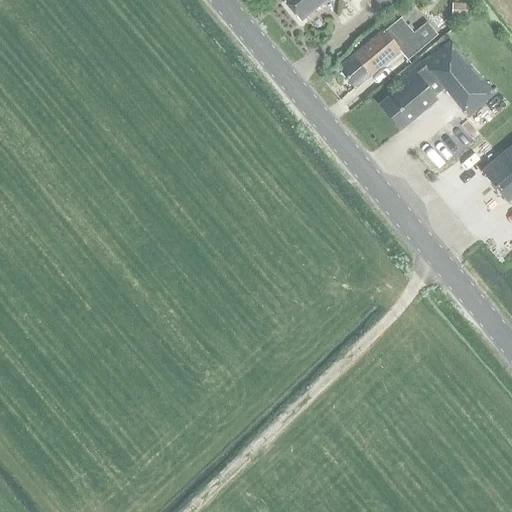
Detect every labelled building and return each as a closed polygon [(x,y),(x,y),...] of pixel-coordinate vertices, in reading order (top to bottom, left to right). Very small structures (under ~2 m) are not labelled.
[(279,0),(299,23),(326,0),(279,0)] [(374,0),(383,11),(396,0),(374,0)] [(436,37),(426,24),(412,35),(403,25),(397,30),(393,25),(384,32),(382,31),(337,69),(354,90),(399,52),(407,61),(436,37)] [(443,90),(466,118),(493,96),(449,42),(397,84),(401,88),(378,107),(399,131),(435,100),(433,98),(443,90)] [(511,197),(511,145),(480,172),(506,203),(511,197)]
